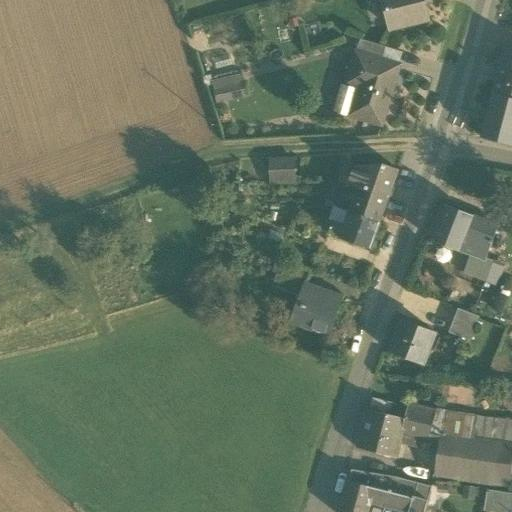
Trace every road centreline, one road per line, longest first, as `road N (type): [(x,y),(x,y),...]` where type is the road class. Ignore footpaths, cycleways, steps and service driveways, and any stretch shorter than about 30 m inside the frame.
road 1 (track): [(0,230),(221,153),(435,145)]
road 2 (residential): [(435,145),(312,511)]
road 3 (residential): [(476,0),(435,145)]
